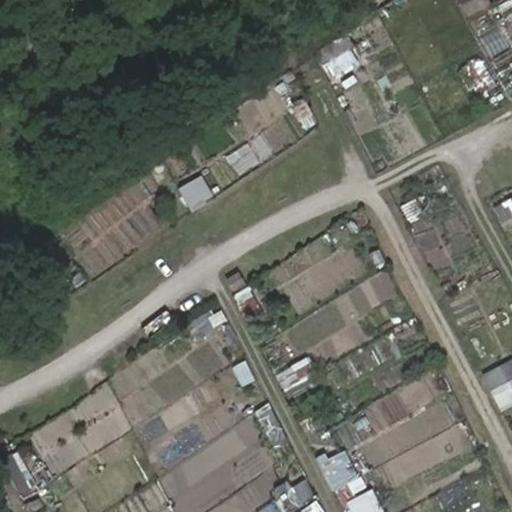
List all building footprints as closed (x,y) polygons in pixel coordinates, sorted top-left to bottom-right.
[(202,175),(181,185),(191,206),(212,196),(202,175)] [(511,357),(484,369),(499,406),(511,400),(511,357)] [(320,462),(335,488),(360,473),(346,447),(320,462)] [(277,490),(289,511),(290,511),(294,510),(295,511),(327,511),(306,474),(277,490)] [(376,488),(349,495),(353,511),(381,511),(382,511),(376,488)]
